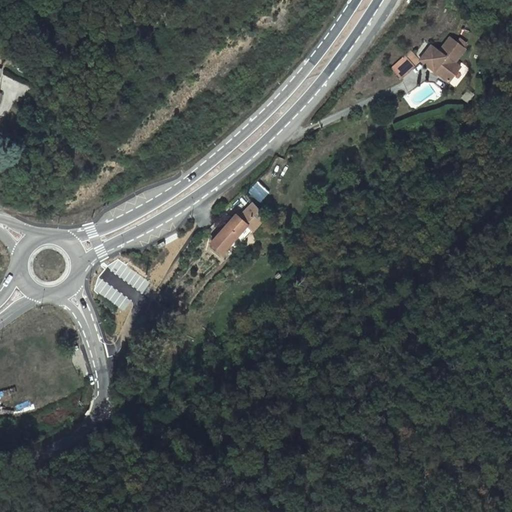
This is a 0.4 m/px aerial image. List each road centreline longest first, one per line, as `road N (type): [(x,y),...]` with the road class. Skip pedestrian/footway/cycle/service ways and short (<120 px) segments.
road 1 (secondary): [(82,267),(233,174),(325,81),(382,0)]
road 2 (secondary): [(360,0),(270,111),(188,184),(123,221),(66,238)]
road 3 (unclassified): [(0,480),(90,426),(103,374),(92,333)]
